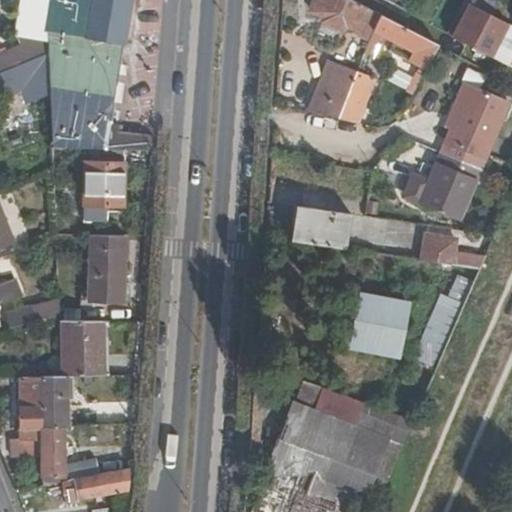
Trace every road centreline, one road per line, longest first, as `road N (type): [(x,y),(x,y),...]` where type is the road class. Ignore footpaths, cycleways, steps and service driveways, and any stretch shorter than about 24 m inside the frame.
road 1 (secondary): [(208,0),(168,511)]
road 2 (secondary): [(199,511),(235,0)]
